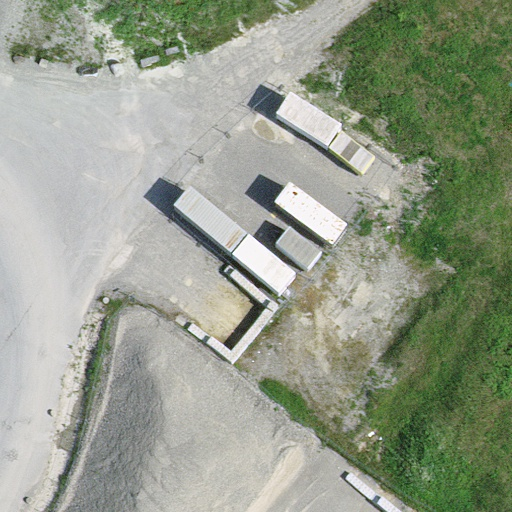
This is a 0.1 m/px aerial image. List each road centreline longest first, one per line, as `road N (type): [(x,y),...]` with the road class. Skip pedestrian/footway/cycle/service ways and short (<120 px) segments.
road 1 (track): [(316,21),(88,242)]
road 2 (track): [(88,242),(146,292),(151,322),(98,511)]
